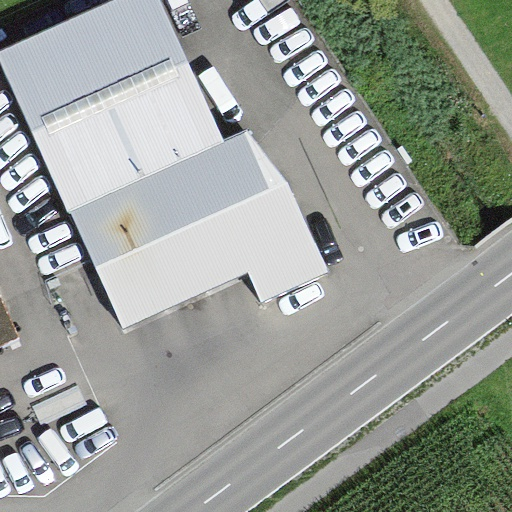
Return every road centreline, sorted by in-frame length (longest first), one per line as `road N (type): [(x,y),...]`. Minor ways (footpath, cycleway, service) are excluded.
road 1 (secondary): [(511,275),(199,511)]
road 2 (track): [(434,0),(511,119)]
